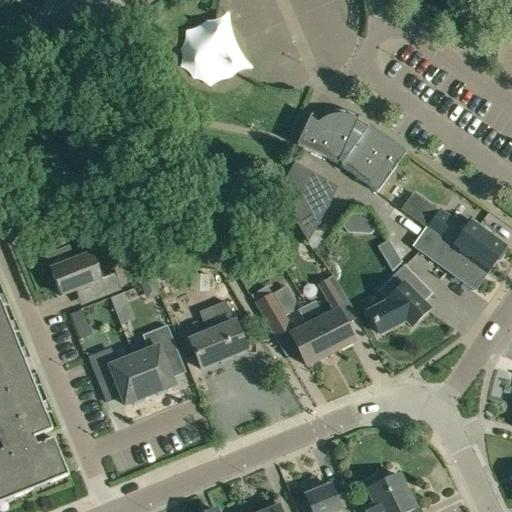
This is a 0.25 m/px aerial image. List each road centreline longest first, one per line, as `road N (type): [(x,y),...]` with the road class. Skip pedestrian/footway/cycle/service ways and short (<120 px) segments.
road 1 (residential): [(119,511),(391,399),(436,412)]
road 2 (residential): [(112,511),(3,246)]
road 3 (residential): [(436,412),(511,302)]
